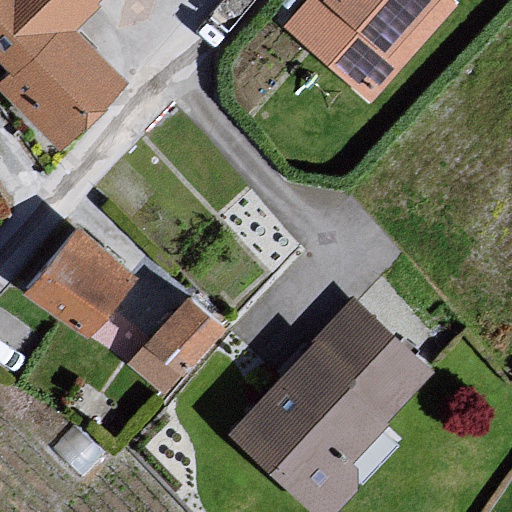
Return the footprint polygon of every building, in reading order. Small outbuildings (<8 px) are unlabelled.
[(0,0),(0,69),(62,134),(123,75),(75,25),(100,0),(0,0)] [(297,0),(276,27),(365,101),(449,0),(329,0),(329,1),(327,0),(297,0)] [(23,276),(90,334),(140,276),(73,219),(23,276)] [(193,284),(121,363),(163,401),(235,321),(193,284)] [(231,430),(311,503),(433,369),(353,296),(231,430)]
